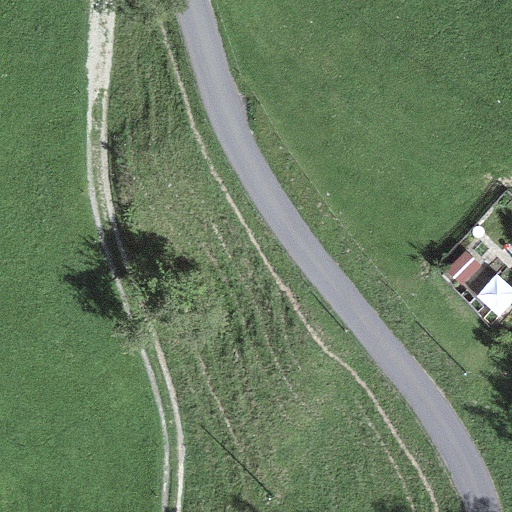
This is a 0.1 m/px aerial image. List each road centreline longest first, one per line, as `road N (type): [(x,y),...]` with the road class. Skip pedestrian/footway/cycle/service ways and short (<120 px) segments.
road 1 (unclassified): [(180,0),(247,163),(428,402),(461,455),(481,511)]
road 2 (track): [(103,0),(99,187),(163,387),(174,446),(170,511)]
